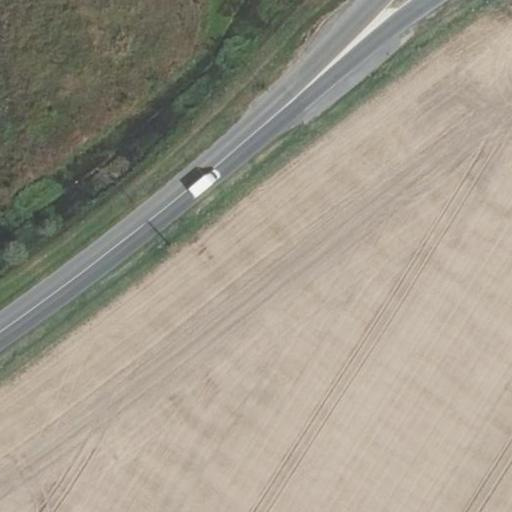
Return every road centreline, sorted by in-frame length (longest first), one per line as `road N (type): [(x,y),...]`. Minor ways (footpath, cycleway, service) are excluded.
road 1 (tertiary): [(0,331),(273,117)]
road 2 (tertiary): [(273,117),(430,0)]
road 3 (tertiary): [(373,0),(273,117)]
